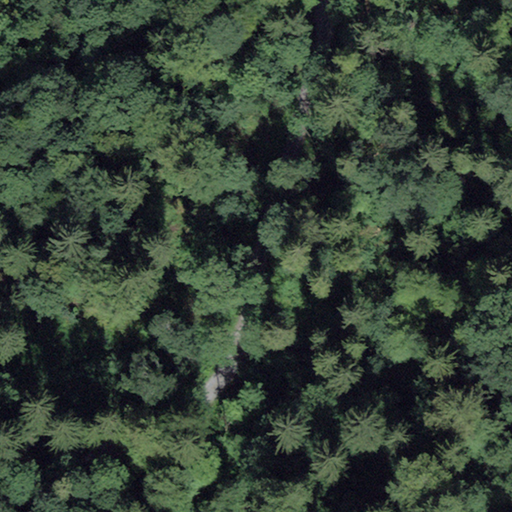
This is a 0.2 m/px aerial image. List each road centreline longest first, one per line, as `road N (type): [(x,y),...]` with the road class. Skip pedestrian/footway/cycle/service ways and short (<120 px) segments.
road 1 (track): [(322,0),(326,23),(313,80),(245,342),(230,368),(117,444),(0,485)]
road 2 (track): [(0,198),(190,0)]
